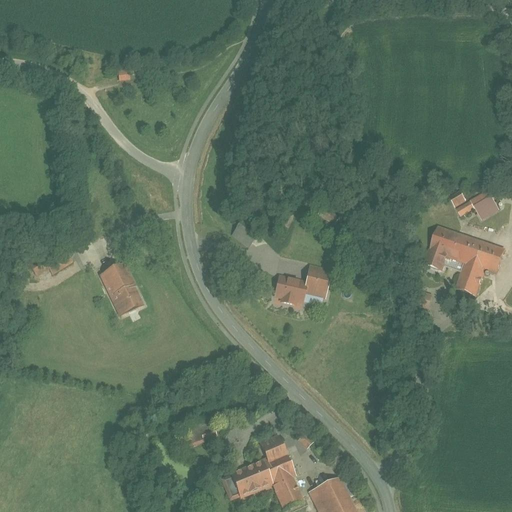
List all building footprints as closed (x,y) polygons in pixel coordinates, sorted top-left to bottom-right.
[(128,68),(117,70),(119,82),(130,81),(128,68)] [(472,215),(479,227),(497,216),(495,213),(486,199),(484,196),(481,198),(467,207),(472,215)] [(454,215),(464,209),(457,199),(447,205),(453,216),(454,215)] [(459,223),(472,215),(467,207),(464,209),(454,215),(459,223)] [(503,255),(436,231),(421,274),(439,280),(445,264),(461,270),(452,297),(474,305),(483,277),(493,281),(503,255)] [(235,234),(229,242),(244,253),(250,245),(235,234)] [(44,264),(51,277),(72,266),(65,253),(44,264)] [(124,268),(99,279),(118,319),(143,307),(124,268)] [(305,289),(302,303),(323,308),(327,291),(331,277),(306,272),(302,288),(305,289)] [(284,284),(276,282),(270,306),(277,308),(276,310),(292,314),(293,312),(299,313),(302,303),(305,289),(302,288),(295,287),(295,289),(283,286),(284,284)] [(413,308),(428,313),(433,298),(418,293),(413,308)] [(281,417),(273,408),(270,411),(277,420),(281,417)] [(214,441),(207,422),(176,433),(183,454),(201,448),(200,446),(214,441)] [(298,442),(295,445),(304,455),(307,452),(315,445),(305,435),(298,442)] [(292,481),(297,479),(279,437),(257,446),(263,462),(224,479),(225,480),(221,482),(230,502),(241,498),(242,500),(273,487),(283,511),(302,503),(292,481)] [(351,511),(338,483),(306,498),(312,511),(351,511)]
